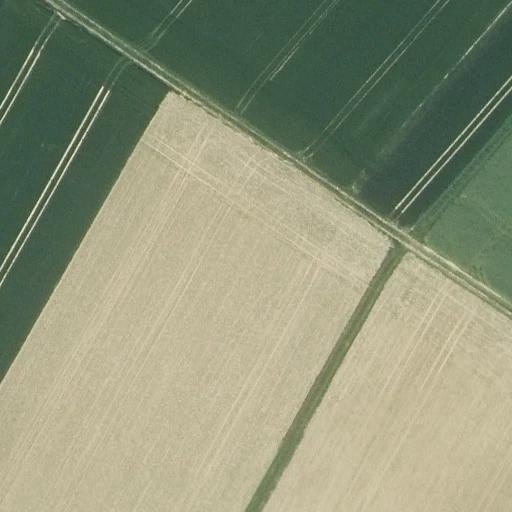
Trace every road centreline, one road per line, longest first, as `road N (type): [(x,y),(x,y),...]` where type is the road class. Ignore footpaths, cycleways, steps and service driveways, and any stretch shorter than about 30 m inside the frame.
road 1 (track): [(44,0),(511,315)]
road 2 (track): [(275,511),(387,302),(511,151)]
